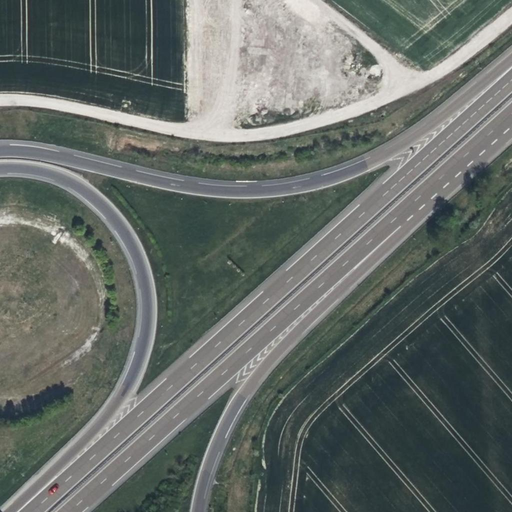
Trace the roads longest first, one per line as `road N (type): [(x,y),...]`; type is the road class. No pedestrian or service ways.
road 1 (motorway): [(511,80),(31,511)]
road 2 (motorway): [(511,57),(396,145),(342,172),(285,187),(178,185),(0,149)]
road 3 (track): [(0,100),(47,102),(188,134),(275,132),(422,82),(511,15)]
road 4 (motorway): [(66,511),(423,190)]
road 5 (motorway): [(0,165),(49,170),(99,201),(127,232),(145,275),(139,366),(111,413),(18,511)]
road 6 (motorway): [(198,511),(232,406),(423,190)]
road 7 (track): [(403,90),(385,56),(315,0)]
